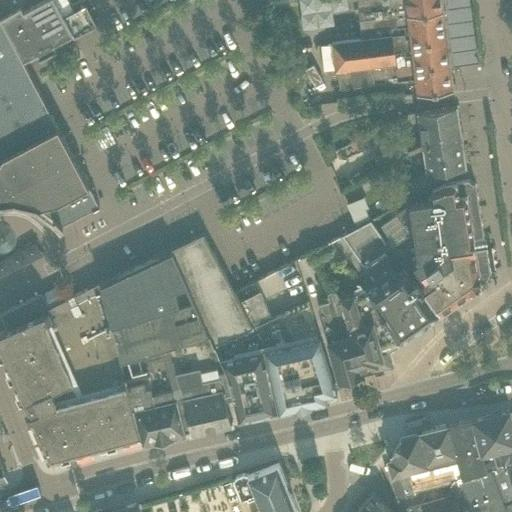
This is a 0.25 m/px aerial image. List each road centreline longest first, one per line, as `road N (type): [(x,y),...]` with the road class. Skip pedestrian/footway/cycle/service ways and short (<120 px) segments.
road 1 (residential): [(39,495),(346,415)]
road 2 (residential): [(298,135),(349,113),(508,90)]
road 3 (residential): [(298,135),(129,227)]
road 4 (residential): [(511,291),(418,364),(400,400)]
road 5 (residential): [(298,135),(226,0)]
road 6 (residential): [(0,296),(129,227)]
